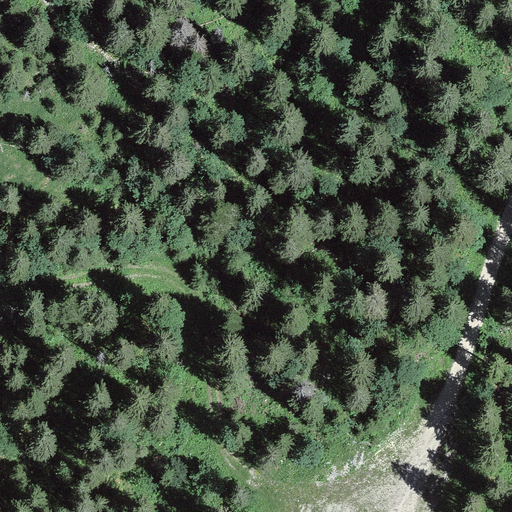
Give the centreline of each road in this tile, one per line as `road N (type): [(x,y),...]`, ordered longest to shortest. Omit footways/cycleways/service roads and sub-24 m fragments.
road 1 (track): [(353,511),(229,458),(219,440),(204,317),(166,272),(77,273),(0,296)]
road 2 (track): [(419,470),(511,217)]
